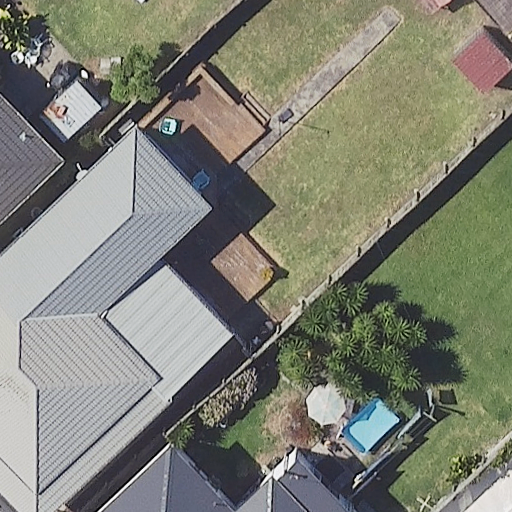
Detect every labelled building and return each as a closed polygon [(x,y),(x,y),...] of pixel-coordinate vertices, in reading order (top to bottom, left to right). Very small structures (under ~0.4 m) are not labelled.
[(511,0),(494,0),(511,18),(511,0)] [(46,139),(0,92),(0,210),(59,153),(46,139)] [(208,198),(135,121),(0,247),(0,474),(35,511),(37,511),(232,329),(155,248),(208,198)] [(238,502),(175,441),(105,511),(368,511),(297,442),(238,502)] [(492,511),(475,494),(456,511),(492,511)]
